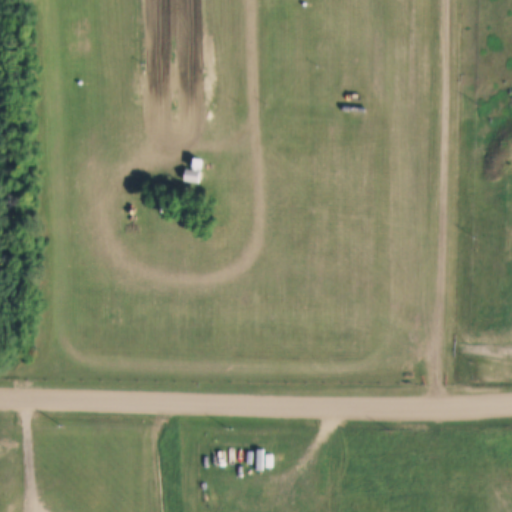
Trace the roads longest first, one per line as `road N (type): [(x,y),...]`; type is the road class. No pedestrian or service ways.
road 1 (residential): [(511,404),(0,397)]
road 2 (track): [(451,0),(436,405)]
road 3 (track): [(168,511),(164,451),(188,398)]
